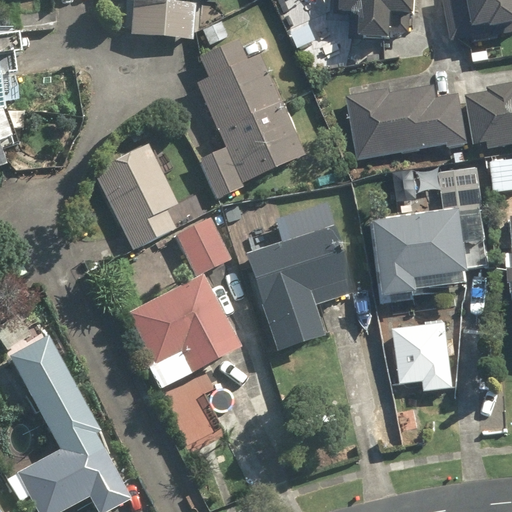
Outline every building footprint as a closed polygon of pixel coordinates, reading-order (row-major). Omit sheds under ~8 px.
[(129,0),(127,39),(191,43),(193,8),(160,6),(160,0),(129,0)] [(335,0),(334,19),(358,20),(356,45),(388,47),(390,21),(416,23),(417,0),(335,0)] [(511,0),(433,0),(441,46),(511,34),(511,0)] [(0,142),(5,141),(2,134),(22,130),(19,111),(1,114),(0,106),(0,78),(13,76),(10,58),(15,57),(10,28),(0,30),(0,142)] [(300,161),(255,62),(241,68),(231,47),(195,63),(204,84),(191,90),(220,152),(198,162),(217,202),(239,192),(238,190),(300,161)] [(470,48),(434,47),(433,75),(469,76),(470,48)] [(434,86),(345,101),(356,165),(463,147),(455,100),(437,103),(434,86)] [(466,97),(475,153),(511,147),(511,87),(485,92),(485,94),(466,97)] [(156,143),(91,173),(130,255),(174,234),(165,215),(175,211),(159,177),(170,172),(156,143)] [(511,164),(488,166),(491,200),(511,197),(511,164)] [(483,272),(476,168),(438,171),(441,215),(374,219),(380,307),(414,304),(413,293),(465,290),(464,274),(483,272)] [(285,245),(240,257),(267,359),(313,347),(305,316),(345,305),(322,218),(280,229),(285,245)] [(207,222),(172,238),(190,279),(226,263),(207,222)] [(231,357),(195,281),(120,317),(156,393),(231,357)] [(26,340),(10,320),(0,327),(0,352),(4,358),(26,340)] [(451,395),(447,327),(383,331),(387,385),(422,383),(423,396),(451,395)] [(108,511),(122,505),(43,341),(5,359),(53,459),(6,481),(18,507),(25,504),(28,511),(70,511),(83,506),(85,511),(108,511)] [(507,392),(483,391),(481,438),(505,439),(507,392)]
